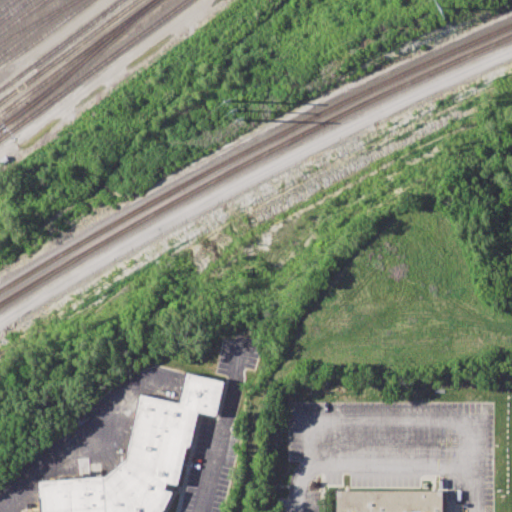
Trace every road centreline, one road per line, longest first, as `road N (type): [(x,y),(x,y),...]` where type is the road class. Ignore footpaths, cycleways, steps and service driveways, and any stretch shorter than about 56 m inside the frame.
road 1 (track): [(0,321),(204,201),(511,53)]
road 2 (track): [(0,150),(202,0)]
